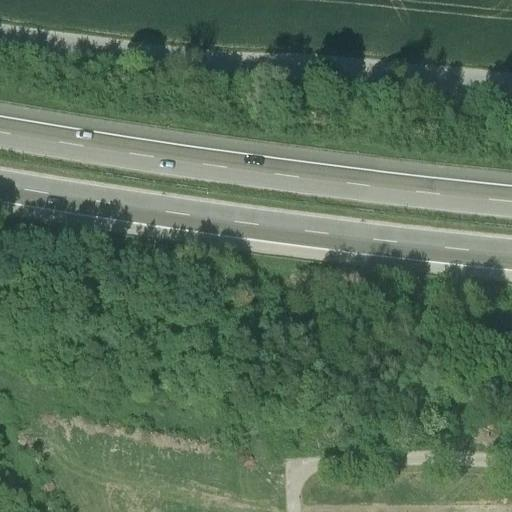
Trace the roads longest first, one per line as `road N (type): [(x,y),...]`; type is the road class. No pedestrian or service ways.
road 1 (motorway): [(0,187),(511,258)]
road 2 (motorway): [(511,205),(0,136)]
road 3 (unclassified): [(0,35),(214,68),(511,83)]
